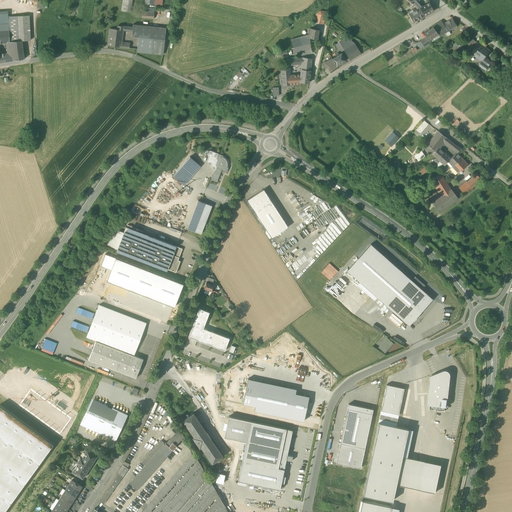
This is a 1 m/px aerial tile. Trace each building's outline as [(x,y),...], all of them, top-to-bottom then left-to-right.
[(407,0),(413,4),(417,9),(418,10),(419,8),(421,7),(417,2),(418,0),(407,0)] [(419,8),(424,16),(433,11),(429,2),(421,7),(419,8)] [(142,18),(154,19),(155,8),(149,8),(148,12),(142,11),(142,18)] [(413,22),(424,16),(419,8),(418,10),(417,9),(408,14),(413,22)] [(0,11),(0,24),(9,24),(8,16),(8,11),(0,11)] [(314,23),(324,24),(327,12),(320,11),(316,14),(314,23)] [(29,15),(17,16),(18,42),(22,41),(30,40),(29,15)] [(11,42),(18,42),(17,16),(8,16),(9,24),(9,31),(10,42),(11,42)] [(443,24),(448,31),(449,31),(457,26),(452,18),(443,24)] [(433,28),(438,34),(440,37),(445,33),(448,31),(443,24),(441,21),(439,22),(432,26),(433,28)] [(137,52),(163,55),(166,28),(133,25),(132,27),(132,31),(132,36),(138,37),(137,52)] [(427,37),(429,40),(438,34),(433,28),(424,34),(427,37)] [(108,46),(129,48),(130,43),(122,42),(123,30),(117,30),(117,29),(109,29),(108,46)] [(309,38),(317,39),(319,30),(311,29),(310,31),(309,35),(309,38)] [(0,31),(0,42),(6,42),(10,42),(9,31),(0,31)] [(440,37),(438,34),(429,40),(430,42),(431,43),(440,37)] [(290,40),(293,48),(296,47),(309,44),(310,43),(309,38),(309,35),(308,35),(305,36),(305,35),(304,35),(304,36),(290,40)] [(424,47),(430,42),(429,40),(427,37),(421,42),(424,47)] [(342,47),(350,61),(361,54),(357,47),(354,43),(347,38),(338,43),(341,48),(342,47)] [(452,47),(454,50),(464,44),(462,39),(459,40),(460,42),(452,47)] [(468,44),(474,49),(478,43),(472,39),(468,44)] [(18,42),(11,42),(13,60),(24,59),(24,54),(22,41),(18,42)] [(310,48),(309,44),(296,47),(297,52),(310,48)] [(482,61),(485,58),(490,51),(481,45),(475,54),(480,58),(480,59),(482,61)] [(335,57),(332,59),(336,66),(345,61),(341,54),(339,55),(338,53),(334,56),(335,57)] [(289,66),(302,64),(303,58),(288,60),(289,66)] [(332,69),(336,66),(332,59),(332,58),(325,63),(324,63),(327,67),(329,70),(331,68),(332,69)] [(479,66),(485,70),(491,62),(485,58),(482,61),(479,66)] [(300,84),(300,82),(301,75),(290,75),(289,68),(281,69),(283,86),(300,84)] [(250,74),(244,69),(242,71),(243,73),(242,74),(247,77),(250,74)] [(301,70),(301,75),(300,82),(308,83),(310,71),(301,70)] [(415,129),(420,134),(428,125),(423,120),(415,129)] [(438,147),(443,141),(446,138),(438,131),(427,145),(435,151),(438,147)] [(443,141),(451,147),(453,143),(446,138),(443,141)] [(450,159),(438,147),(435,151),(432,154),(444,166),(448,161),(450,159)] [(215,159),(218,154),(210,151),(207,156),(209,157),(207,162),(211,163),(210,164),(213,169),(215,170),(216,167),(215,165),(217,160),(215,159)] [(415,156),(418,161),(425,157),(421,152),(415,156)] [(448,161),(453,166),(462,158),(457,153),(450,159),(448,161)] [(211,180),(217,182),(221,170),(227,172),(228,168),(227,167),(227,166),(227,163),(226,160),(224,158),(222,157),(223,156),(218,154),(215,159),(217,160),(215,165),(216,167),(215,170),(211,180)] [(173,176),(182,184),(199,165),(190,157),(173,176)] [(467,165),(462,158),(453,166),(452,167),(455,170),(453,172),(455,175),(458,173),(467,165)] [(439,193),(441,196),(451,190),(440,174),(430,180),(439,193)] [(467,183),(472,188),(481,180),(476,174),(467,183)] [(464,194),(472,188),(467,183),(459,188),(464,194)] [(451,189),(451,190),(441,196),(432,203),(439,213),(458,199),(451,189)] [(263,190),(247,200),(271,238),(288,227),(263,190)] [(441,196),(439,193),(430,200),(432,203),(441,196)] [(187,229),(201,234),(212,206),(197,201),(187,229)] [(126,227),(123,233),(146,241),(148,236),(126,227)] [(106,246),(117,250),(123,233),(119,231),(106,246)] [(117,250),(167,269),(176,247),(148,236),(146,241),(123,233),(117,250)] [(359,282),(377,297),(402,320),(426,294),(371,244),(347,271),(359,282)] [(182,249),(176,247),(167,269),(176,273),(180,261),(178,260),(182,249)] [(185,285),(117,258),(108,281),(176,308),(185,285)] [(330,280),(338,271),(329,262),(321,272),(330,280)] [(204,289),(212,291),(213,288),(214,285),(206,282),(204,289)] [(377,297),(359,282),(357,285),(374,300),(377,297)] [(426,294),(402,320),(409,326),(413,321),(417,317),(416,317),(432,299),(426,294)] [(86,338),(96,342),(134,356),(146,323),(99,305),(86,338)] [(209,312),(199,308),(188,337),(225,351),(229,339),(203,328),(209,312)] [(378,347),(381,349),(389,340),(387,338),(378,347)] [(389,340),(381,349),(385,353),(393,344),(389,340)] [(88,360),(126,375),(134,356),(96,342),(88,360)] [(237,348),(231,345),(229,352),(235,354),(233,353),(235,347),(237,348)] [(143,359),(134,356),(126,375),(136,379),(143,359)] [(426,405),(430,405),(430,402),(428,401),(431,377),(442,372),(449,373),(445,407),(447,407),(450,376),(450,374),(450,373),(448,371),(446,370),(444,370),(429,376),(426,405)] [(430,405),(445,407),(449,373),(442,372),(431,377),(428,401),(430,402),(430,405)] [(254,411),(303,421),(309,397),(245,383),(241,403),(255,406),(254,411)] [(404,388),(386,385),(381,411),(398,414),(404,388)] [(30,389),(18,405),(60,435),(71,419),(30,389)] [(92,399),(90,403),(126,419),(127,415),(112,408),(111,409),(107,407),(107,406),(92,399)] [(90,403),(82,420),(117,437),(126,419),(90,403)] [(373,409),(348,404),(340,443),(364,448),(373,409)] [(0,405),(0,511),(3,511),(53,444),(0,405)] [(398,414),(381,411),(378,422),(396,426),(398,414)] [(201,447),(212,464),(222,456),(193,414),(183,421),(194,437),(193,438),(200,448),(201,447)] [(226,430),(224,437),(246,442),(250,421),(228,417),(227,424),(226,430)] [(117,437),(82,420),(80,424),(115,441),(117,437)] [(282,476),(284,469),(278,468),(286,429),(250,421),(246,442),(238,481),(246,483),(280,490),(281,483),(282,476)] [(396,426),(378,422),(363,495),(392,501),(396,484),(402,456),(408,429),(396,426)] [(169,439),(172,442),(169,446),(165,443),(164,443),(161,440),(141,463),(145,466),(130,483),(138,489),(172,450),(173,451),(177,446),(176,446),(184,437),(179,428),(169,439)] [(292,430),(286,429),(278,468),(284,469),(286,460),(287,455),(292,430)] [(408,429),(402,456),(407,457),(412,430),(408,429)] [(340,443),(336,463),(360,468),(364,448),(340,443)] [(72,472),(82,479),(97,456),(87,449),(81,458),(80,457),(77,462),(78,463),(72,472)] [(143,510),(144,511),(228,511),(193,453),(143,510)] [(441,465),(407,457),(402,456),(396,484),(435,493),(441,465)] [(100,501),(104,503),(129,469),(123,465),(120,469),(114,481),(100,501)] [(224,475),(218,473),(216,482),(222,484),(224,475)] [(71,480),(68,485),(78,491),(82,486),(76,483),(72,480),(71,480)] [(68,485),(65,490),(75,496),(78,491),(68,485)] [(65,490),(62,495),(72,501),(75,496),(65,490)] [(62,495),(59,500),(69,506),(72,501),(62,495)] [(59,500),(55,505),(66,511),(69,506),(59,500)] [(391,507),(362,501),(359,511),(389,511),(391,507)]
